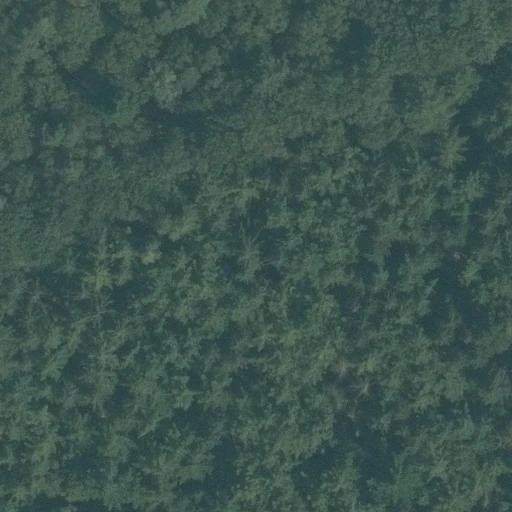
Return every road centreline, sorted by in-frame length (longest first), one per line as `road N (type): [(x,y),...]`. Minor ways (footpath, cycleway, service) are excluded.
road 1 (track): [(0,217),(453,0)]
road 2 (track): [(342,66),(511,380)]
